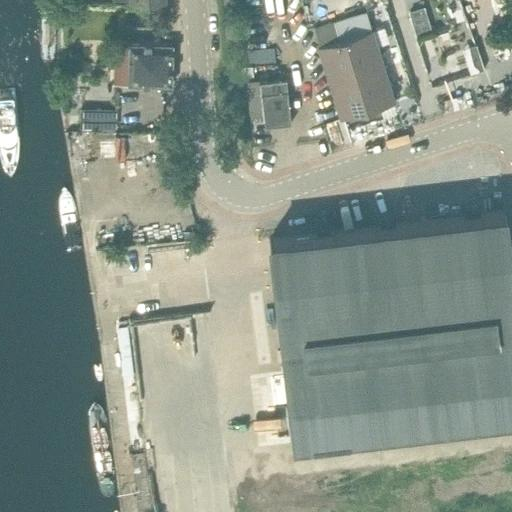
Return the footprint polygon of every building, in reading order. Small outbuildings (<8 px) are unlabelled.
[(334,21),(315,27),(320,44),(317,45),(334,98),(340,116),(340,117),(394,100),(393,98),(372,28),(340,38),(334,21)] [(172,84),(172,43),(128,42),(128,83),(172,84)] [(290,121),(286,79),(286,78),(259,81),(259,82),(260,82),(264,118),(264,124),(264,126),(291,123),(291,121),(290,121)] [(246,83),(250,119),(264,118),(260,82),(259,82),(246,83)] [(116,129),(117,109),(80,108),(79,127),(116,129)] [(293,438),(310,436),(351,432),(511,412),(511,265),(505,209),(269,238),(293,438)]
